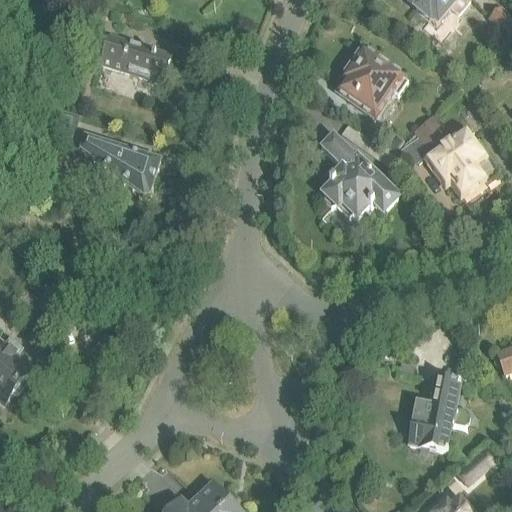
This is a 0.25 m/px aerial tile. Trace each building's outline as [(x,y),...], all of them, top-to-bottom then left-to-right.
[(459,21),(473,4),(468,0),(402,0),(417,12),(415,14),(436,31),(449,15),(451,17),(452,15),(459,21)] [(100,28),(105,14),(90,9),(85,23),(100,28)] [(490,23),(511,46),(511,26),(500,14),(490,23)] [(163,89),(171,63),(111,44),(102,70),(163,89)] [(399,102),(409,87),(364,57),(346,84),(348,86),(342,95),(351,100),(349,104),(376,122),(392,98),(399,102)] [(70,99),(73,89),(62,85),(59,96),(70,99)] [(434,124),(433,122),(424,109),(406,122),(418,139),(434,124)] [(72,146),(80,123),(49,113),(42,136),(72,146)] [(434,124),(418,139),(434,162),(429,166),(447,192),(451,189),(461,203),(485,187),(488,191),(499,184),(500,177),(480,149),(476,152),(467,139),(452,149),(434,124)] [(403,163),(392,155),(362,134),(353,148),(395,177),(403,163)] [(325,181),(332,188),(332,189),(333,190),(325,199),(327,201),(325,207),(331,213),(337,212),(349,224),(353,220),(357,224),(369,212),(371,215),(374,211),(383,220),(398,204),(386,193),(388,186),(383,181),(376,183),(359,166),(361,164),(352,156),(351,158),(334,142),(322,155),(336,169),(325,181)] [(151,201),(161,168),(85,144),(81,156),(143,203),(151,201)] [(0,404),(6,409),(32,377),(0,350),(0,404)] [(379,364),(381,354),(371,353),(369,362),(379,364)] [(511,355),(498,360),(506,382),(511,380),(511,355)] [(215,378),(213,381),(215,390),(218,392),(227,390),(229,387),(227,377),(224,375),(215,378)] [(467,417),(456,415),(460,390),(432,385),(428,411),(418,409),(410,450),(447,457),(452,430),(463,431),(468,428),(470,421),(467,417)] [(458,479),(468,490),(495,467),(485,456),(458,479)] [(195,511),(228,511),(212,495),(195,511)]
